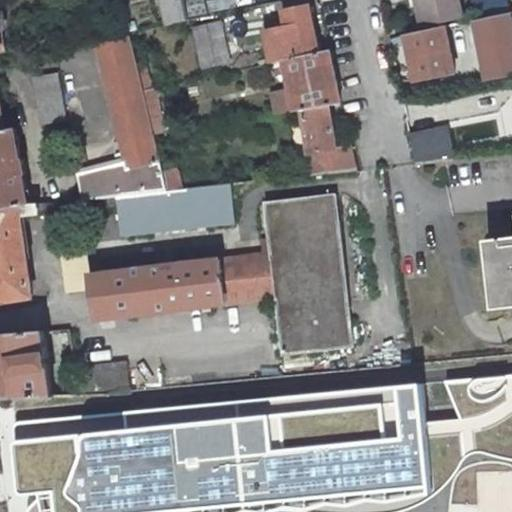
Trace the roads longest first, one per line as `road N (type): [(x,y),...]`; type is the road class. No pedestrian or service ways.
road 1 (unknown): [(0,419),(400,378)]
road 2 (unknown): [(386,149),(302,185),(260,190),(252,196),(249,233),(239,240),(104,253)]
road 3 (unknown): [(386,149),(477,310),(494,328),(511,329)]
road 4 (unknown): [(397,321),(386,149)]
road 5 (residential): [(354,0),(386,149)]
